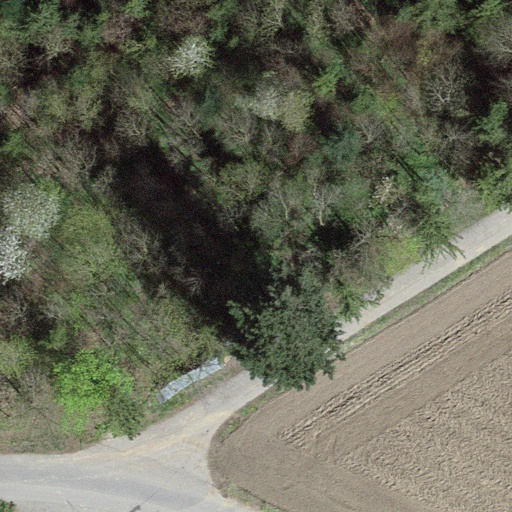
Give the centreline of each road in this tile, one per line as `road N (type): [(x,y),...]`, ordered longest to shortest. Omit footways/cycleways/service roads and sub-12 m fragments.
road 1 (track): [(511,233),(136,477)]
road 2 (tertiary): [(0,489),(136,477),(204,511)]
